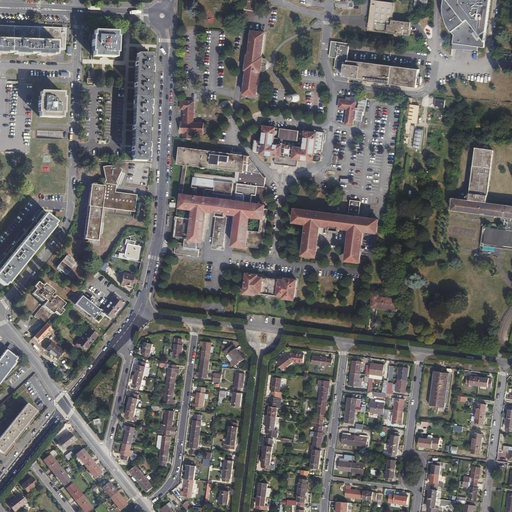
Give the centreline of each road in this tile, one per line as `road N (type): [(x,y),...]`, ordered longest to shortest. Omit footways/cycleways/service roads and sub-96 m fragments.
road 1 (tertiary): [(138,310),(160,223),(168,54),(162,15)]
road 2 (residential): [(144,507),(176,473),(196,320)]
road 3 (tertiary): [(162,15),(0,8)]
road 4 (residential): [(261,355),(241,511)]
road 5 (residential): [(345,339),(328,477)]
road 6 (residential): [(103,453),(128,327)]
